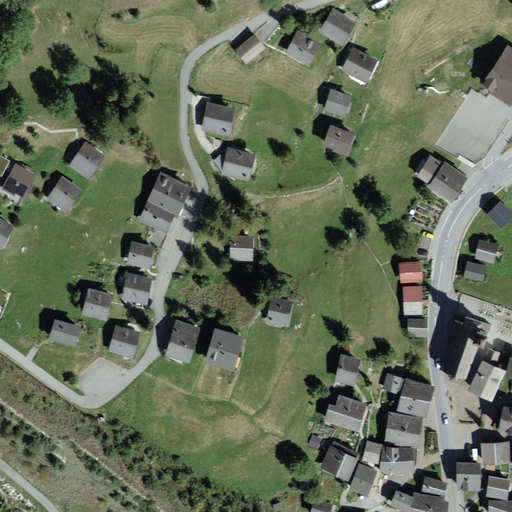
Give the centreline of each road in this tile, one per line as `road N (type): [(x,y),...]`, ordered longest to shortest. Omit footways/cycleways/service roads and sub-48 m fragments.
road 1 (residential): [(0,345),(83,394),(102,393),(134,370),(157,339),(159,288),(199,188),(186,119),(190,63),(205,44),(321,0)]
road 2 (primary): [(499,173),(461,208),(440,277),(436,338),(455,511)]
